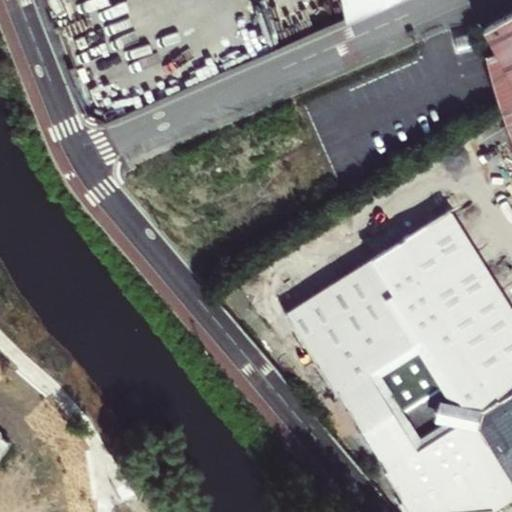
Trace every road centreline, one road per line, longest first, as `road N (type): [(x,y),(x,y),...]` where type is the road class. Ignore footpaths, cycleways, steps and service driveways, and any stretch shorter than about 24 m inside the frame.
road 1 (residential): [(77,156),(145,249),(370,511)]
road 2 (residential): [(77,156),(439,0)]
road 3 (residential): [(16,0),(77,156)]
